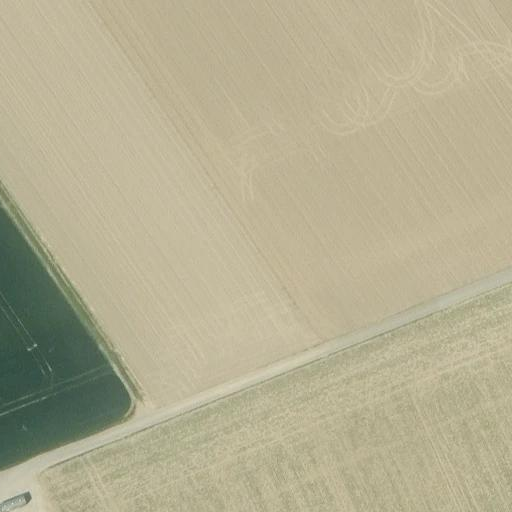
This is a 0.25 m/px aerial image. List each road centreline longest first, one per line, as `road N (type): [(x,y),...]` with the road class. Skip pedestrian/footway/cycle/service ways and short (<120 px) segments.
road 1 (track): [(511,275),(0,482)]
road 2 (track): [(147,423),(0,204)]
